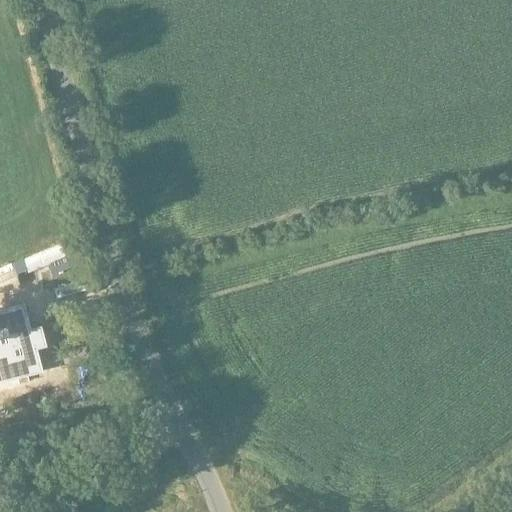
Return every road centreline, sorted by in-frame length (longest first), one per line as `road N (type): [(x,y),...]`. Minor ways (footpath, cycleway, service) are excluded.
road 1 (tertiary): [(177,425),(121,300),(38,0)]
road 2 (unclassified): [(6,511),(177,425)]
